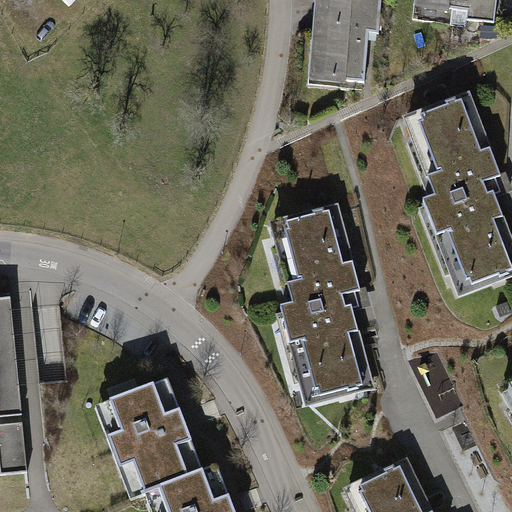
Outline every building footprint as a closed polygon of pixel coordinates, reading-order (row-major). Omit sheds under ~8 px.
[(325,0),(323,29),(369,33),(379,34),(381,0),(325,0)] [(425,0),(425,7),(468,12),(467,20),(495,24),(497,0),(425,0)] [(369,33),(323,29),(319,79),(342,81),(341,89),(364,91),(369,33)] [(449,270),(458,293),(511,272),(511,241),(495,196),(500,194),(495,180),(501,178),(472,100),(407,125),(416,148),(422,146),(434,179),(428,181),(435,198),(423,202),(436,237),(443,234),(455,267),(449,270)] [(306,403),(373,385),(352,309),(358,308),(355,294),(360,292),(339,212),(272,229),(279,254),(285,252),(294,286),(288,288),(293,306),(281,309),(290,344),(296,342),(305,376),(299,378),(306,403)] [(10,298),(0,299),(0,417),(22,415),(10,298)] [(65,382),(62,308),(37,309),(40,383),(65,382)] [(105,431),(122,478),(134,473),(142,497),(157,491),(160,490),(159,488),(203,472),(169,380),(107,403),(116,427),(105,431)] [(511,386),(502,392),(511,410),(511,386)] [(23,424),(0,425),(0,468),(1,476),(28,473),(23,424)] [(431,511),(409,465),(347,495),(355,511),(431,511)] [(160,490),(157,491),(164,511),(234,511),(217,467),(203,472),(159,488),(160,490)]
